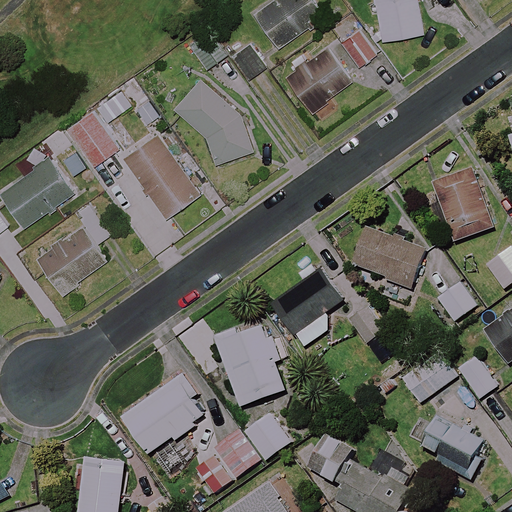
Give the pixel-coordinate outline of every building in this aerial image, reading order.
[(325,18),(313,0),(276,0),(257,12),(280,48),(325,18)] [(424,34),(417,0),(374,0),(382,42),(424,34)] [(376,56),(352,17),(334,28),(358,67),(376,56)] [(228,54),(215,35),(192,51),(206,70),(228,54)] [(284,80),(313,116),(330,103),(329,100),(352,82),(338,64),(348,56),(335,39),(293,73),(284,80)] [(265,68),(249,47),(231,60),(246,81),(265,68)] [(256,151),(244,117),(202,78),(175,107),(208,137),(217,164),(256,151)] [(118,148),(91,112),(68,129),(94,165),(118,148)] [(72,146),(62,131),(50,139),(59,154),(72,146)] [(204,192),(160,132),(125,157),(169,218),(204,192)] [(74,194),(50,160),(1,194),(25,228),(74,194)] [(496,229),(473,169),(436,182),(458,243),(496,229)] [(75,215),(82,225),(38,255),(56,281),(67,273),(75,284),(108,262),(98,247),(114,236),(91,204),(75,215)] [(0,231),(10,226),(0,210),(0,231)] [(428,253),(369,228),(354,264),(412,290),(428,253)] [(511,286),(511,248),(488,265),(506,290),(511,286)] [(330,332),(330,312),(345,301),(318,263),(302,274),(307,282),(275,305),(305,349),(330,332)] [(478,307),(461,284),(439,300),(456,323),(478,307)] [(387,330),(370,308),(351,323),(368,344),(387,330)] [(511,363),(511,313),(487,330),(510,365),(511,363)] [(280,361),(267,325),(243,334),(242,329),(216,339),(242,408),(288,390),(277,363),(280,361)] [(400,343),(393,333),(372,348),(379,357),(400,343)] [(458,379),(443,354),(405,378),(420,403),(458,379)] [(499,387),(478,356),(460,369),(481,399),(499,387)] [(178,441),(198,426),(196,423),(207,416),(194,398),(199,395),(186,375),(125,417),(151,455),(175,437),(178,441)] [(293,445),(274,414),(249,429),(268,460),(293,445)] [(486,441),(439,416),(424,443),(443,454),(439,461),(473,479),(484,459),(478,455),(486,441)] [(263,460),(241,430),(215,448),(237,478),(263,460)] [(357,449),(335,437),(329,433),(310,467),(337,483),(349,461),(357,449)] [(120,511),(126,462),(88,457),(81,511),(120,511)] [(181,482),(167,461),(152,471),(166,492),(181,482)] [(413,491),(356,463),(338,501),(360,511),(406,511),(403,510),(413,491)] [(308,511),(276,470),(222,511),(308,511)] [(0,501),(9,497),(0,478),(0,501)]
